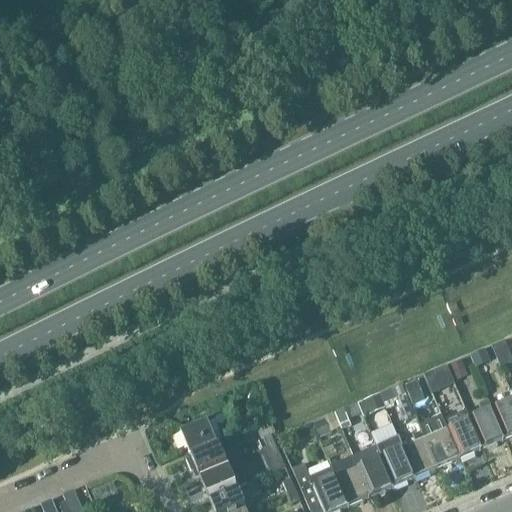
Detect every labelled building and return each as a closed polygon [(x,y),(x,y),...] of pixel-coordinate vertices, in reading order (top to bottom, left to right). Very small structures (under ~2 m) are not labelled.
[(511,361),(504,343),(492,349),(501,369),(511,364),(511,361)] [(485,352),(471,358),(476,370),(490,364),(485,352)] [(461,363),(449,369),(456,383),(468,378),(461,363)] [(432,375),(425,378),(433,395),(440,392),(432,375)] [(416,383),(405,388),(413,407),(425,402),(416,383)] [(387,394),(380,396),(386,410),(393,407),(392,405),(387,394)] [(379,397),(364,403),(370,416),(385,410),(379,397)] [(265,407),(262,400),(252,404),(255,412),(265,407)] [(471,424),(483,452),(505,443),(494,414),(489,403),(479,407),(484,418),(472,424),(471,424)] [(357,406),(344,412),(349,422),(361,416),(357,406)] [(511,406),(494,414),(505,443),(508,448),(511,446),(511,406)] [(207,410),(192,416),(195,424),(205,419),(210,417),(207,410)] [(344,412),(335,416),(342,432),(351,428),(344,412)] [(471,424),(472,424),(467,413),(444,422),(461,462),(483,452),(471,424)] [(334,417),(325,421),(331,434),(340,430),(334,417)] [(442,418),(420,428),(423,434),(438,471),(452,465),(461,462),(444,422),(442,418)] [(324,421),(313,426),(319,440),(330,435),(324,421)] [(217,446),(207,423),(181,435),(191,458),(217,446)] [(404,453),(416,481),(438,471),(423,434),(414,438),(417,447),(404,453)] [(268,450),(276,447),(272,437),(264,440),(268,450)] [(399,440),(376,449),(394,490),(416,481),(404,453),(399,440)] [(191,458),(185,460),(191,475),(197,472),(200,480),(227,469),(219,450),(217,446),(191,458)] [(276,447),(268,450),(273,461),(280,458),(276,447)] [(354,459),(359,472),(371,500),(394,490),(376,449),(354,459)] [(332,470),(337,481),(349,510),(371,500),(359,472),(354,459),(331,469),(332,471),(332,470)] [(238,464),(227,469),(200,480),(210,503),(236,491),(247,486),(238,464)] [(343,511),(349,510),(337,481),(332,470),(332,471),(310,480),(304,466),(292,472),(309,511),(312,511),(321,508),(322,511),(343,511)] [(283,485),(287,494),(295,491),(290,482),(283,485)] [(113,485),(92,494),(97,506),(118,496),(113,485)] [(245,511),(236,491),(210,503),(213,511),(245,511)] [(295,491),(287,494),(292,506),(299,502),(295,491)] [(83,511),(75,493),(63,498),(69,511),(83,511)] [(123,511),(118,500),(96,510),(96,511),(123,511)] [(56,511),(52,502),(42,507),(43,511),(56,511)]
